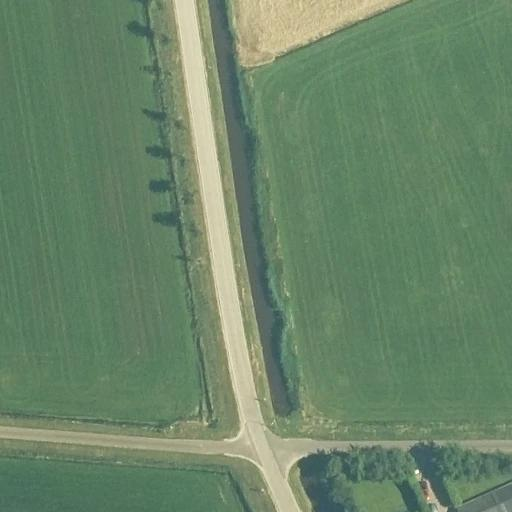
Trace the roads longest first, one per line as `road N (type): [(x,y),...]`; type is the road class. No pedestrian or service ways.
road 1 (unclassified): [(261,449),(236,382),(175,0)]
road 2 (unclassified): [(261,449),(0,433)]
road 3 (unclassified): [(261,449),(511,447)]
